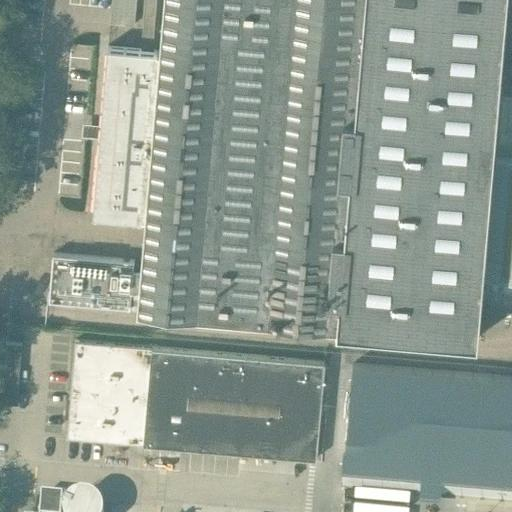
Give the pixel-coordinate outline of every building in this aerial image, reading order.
[(53,253),(49,299),(130,306),(131,303),(138,304),(138,315),(219,322),(220,314),(246,316),(245,325),(318,331),(318,329),(339,331),(340,324),(479,336),(480,324),(474,324),(492,112),(493,108),(502,0),(164,0),(160,52),(158,52),(158,50),(108,45),(93,214),(144,218),(144,216),(146,216),(142,263),(134,262),(134,259),(53,253)] [(113,0),(112,21),(134,23),(136,0),(113,0)] [(490,278),(511,279),(511,159),(501,159),(490,278)] [(325,361),(75,339),(67,436),(317,458),(325,361)] [(0,402),(17,404),(22,342),(0,340),(0,402)] [(511,370),(354,357),(343,480),(511,494),(511,370)] [(60,511),(62,497),(40,495),(38,511),(60,511)] [(102,511),(100,509),(98,507),(95,505),(92,503),(88,502),(85,502),(81,502),(78,503),(75,505),(72,507),(69,509),(67,511),(102,511)]
